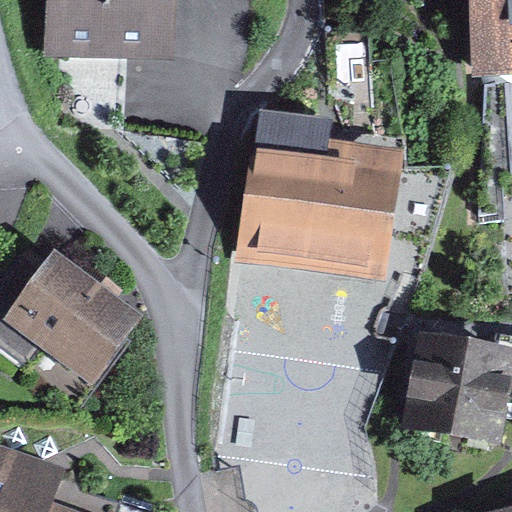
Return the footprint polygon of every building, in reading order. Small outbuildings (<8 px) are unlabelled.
[(52,0),(49,54),(163,61),(166,0),(52,0)] [(511,0),(474,0),(479,74),(511,71),(511,0)] [(264,123),(243,254),(377,276),(395,165),(321,154),(324,133),(264,123)] [(47,262),(5,319),(96,387),(139,331),(47,262)] [(511,364),(423,348),(407,430),(496,447),(511,364)] [(56,479),(0,457),(0,511),(66,511),(46,505),(56,479)]
